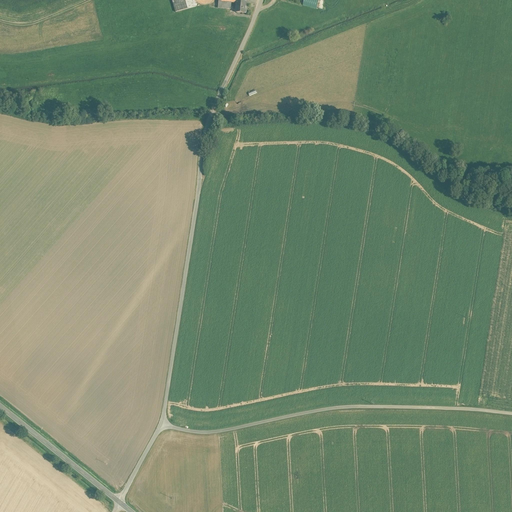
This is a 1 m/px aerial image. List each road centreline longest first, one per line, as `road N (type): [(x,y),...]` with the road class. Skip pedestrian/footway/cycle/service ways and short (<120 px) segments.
road 1 (unclassified): [(261,0),(201,143),(160,426)]
road 2 (unclassified): [(160,426),(225,430),(355,406),(511,415)]
road 3 (secondary): [(120,501),(0,403)]
